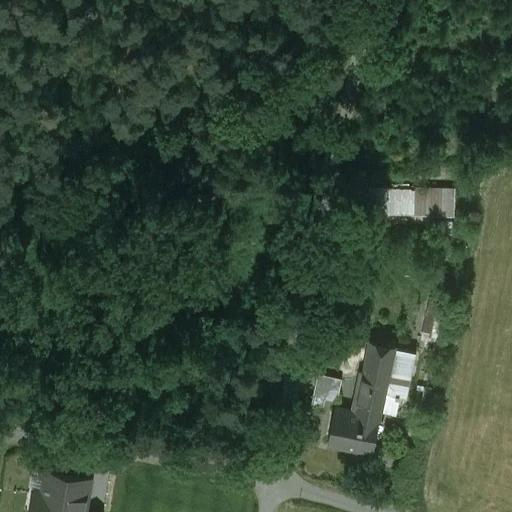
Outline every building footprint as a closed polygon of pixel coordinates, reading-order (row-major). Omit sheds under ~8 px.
[(454,192),(363,188),(362,212),(453,216),(454,192)] [(444,309),(428,306),(421,337),(437,341),(444,309)] [(357,411),(378,415),(382,392),(407,397),(416,351),(371,342),(365,373),(363,373),(357,401),(359,402),(357,411)] [(378,415),(357,411),(335,408),(328,444),(347,447),(347,446),(373,451),(380,416),(378,415)] [(420,448),(412,447),(409,464),(417,465),(420,448)] [(89,511),(90,511),(85,510),(89,479),(48,472),(39,511),(36,511),(32,511),(31,511),(89,511)]
